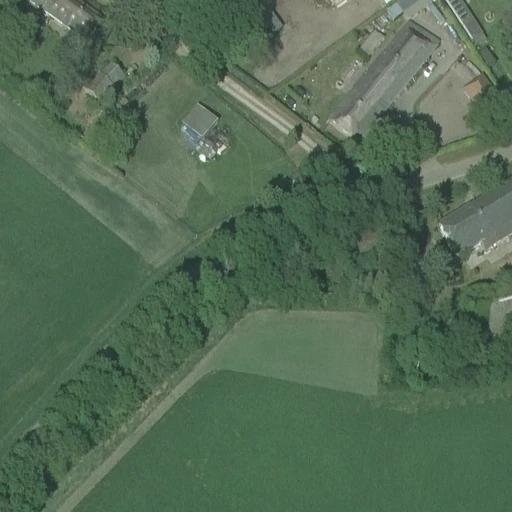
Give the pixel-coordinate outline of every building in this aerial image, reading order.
[(24,0),(89,45),(103,26),(104,27),(106,24),(71,0),(24,0)] [(330,0),(337,10),(351,0),(330,0)] [(281,32),(267,13),(258,19),(272,38),(281,32)] [(327,124),(356,147),(438,45),(409,22),(327,124)] [(358,52),(367,60),(384,41),(374,33),(358,52)] [(97,104),(125,79),(112,65),(84,90),(97,104)] [(463,93),(486,124),(503,111),(481,80),(463,93)] [(188,133),(200,143),(216,125),(204,115),(188,133)] [(511,183),(436,230),(455,261),(479,246),(482,250),(511,231),(511,183)] [(343,238),(345,257),(391,251),(389,232),(343,238)] [(511,288),(462,302),(477,362),(511,352),(511,288)]
